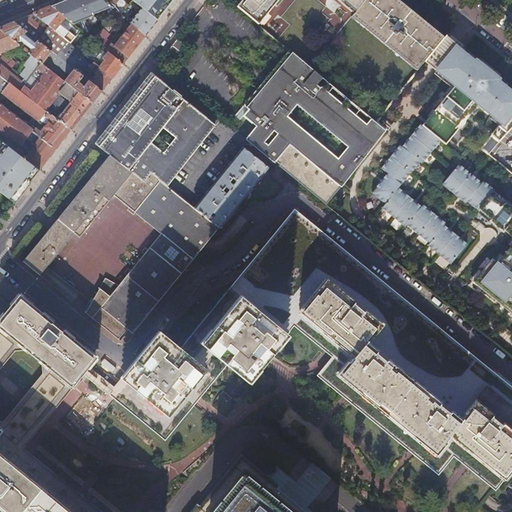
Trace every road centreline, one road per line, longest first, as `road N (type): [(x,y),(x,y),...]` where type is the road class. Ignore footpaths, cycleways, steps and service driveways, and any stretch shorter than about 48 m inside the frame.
road 1 (residential): [(0,242),(192,0)]
road 2 (residential): [(175,511),(228,444),(251,432),(359,511)]
